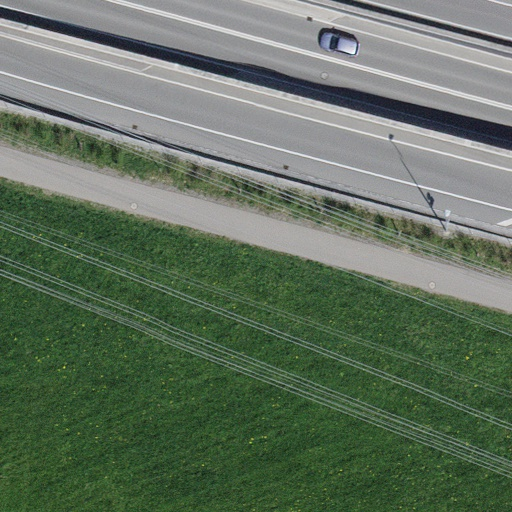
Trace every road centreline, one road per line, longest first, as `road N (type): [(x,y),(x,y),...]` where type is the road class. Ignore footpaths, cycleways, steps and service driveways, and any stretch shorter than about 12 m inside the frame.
road 1 (secondary): [(0,57),(511,195)]
road 2 (secondary): [(511,112),(86,0)]
